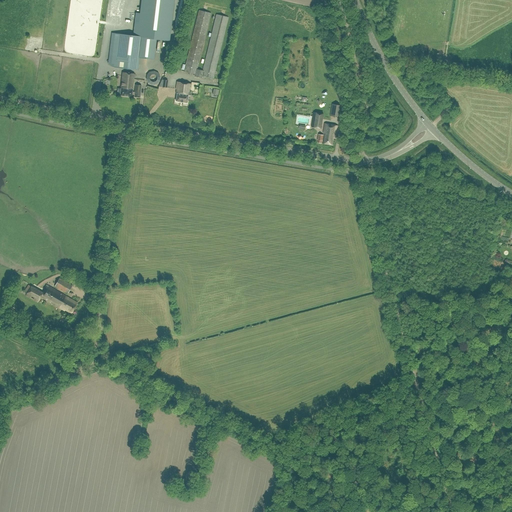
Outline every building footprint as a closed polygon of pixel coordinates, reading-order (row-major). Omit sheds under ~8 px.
[(133,37),(115,34),(111,64),(113,64),(113,67),(137,69),(138,57),(153,59),(155,39),(168,40),(172,0),(142,0),(140,22),(135,22),(133,37)] [(184,72),(194,74),(194,76),(201,78),(202,76),(213,79),(228,17),(216,14),(203,70),(197,69),(211,13),(199,10),(184,72)] [(132,92),(134,74),(122,73),(120,87),(121,87),(120,95),(132,97),(134,97),(140,98),(141,85),(135,85),(134,92),(132,92)] [(176,101),(187,103),(188,95),(191,95),(191,92),(190,92),(191,84),(177,82),(176,89),(177,89),(176,101)] [(330,116),(339,117),(341,105),(332,104),(330,116)] [(314,113),(311,127),(321,128),(323,114),(314,113)] [(323,144),(332,145),(334,137),(336,138),(338,126),(325,124),(324,133),(325,133),(323,144)] [(72,286),(59,278),(54,286),(67,294),(72,286)] [(181,293),(182,299),(187,298),(184,278),(179,278),(180,288),(175,289),(176,294),(181,293)] [(26,296),(38,302),(41,297),(64,311),(65,310),(71,314),(77,303),(67,297),(46,285),(41,292),(28,285),(24,292),(27,293),(26,296)]
